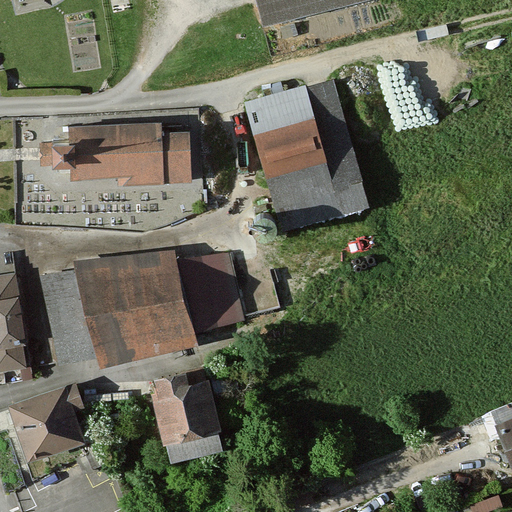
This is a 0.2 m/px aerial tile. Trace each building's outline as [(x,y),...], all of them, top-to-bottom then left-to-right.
[(264,0),(270,22),(355,0),(264,0)] [(340,73),(255,99),(294,227),(379,201),(340,73)] [(119,173),(119,183),(192,180),(189,116),(68,120),(68,135),(54,135),(55,158),(75,157),(76,175),(119,173)] [(186,245),(84,266),(105,367),(207,346),(204,329),(247,320),(233,250),(189,259),(186,245)] [(24,275),(0,278),(0,370),(38,365),(24,275)] [(237,358),(156,377),(175,459),(236,445),(227,407),(247,402),(237,358)] [(73,382),(16,402),(36,459),(93,439),(73,382)] [(511,397),(491,405),(495,415),(511,408),(511,397)] [(476,511),(505,505),(501,491),(473,498),(476,511)]
